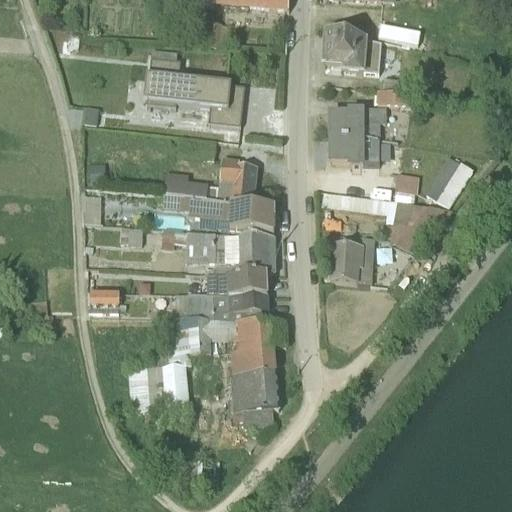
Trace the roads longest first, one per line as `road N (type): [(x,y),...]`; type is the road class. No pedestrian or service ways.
road 1 (residential): [(165,511),(126,475),(96,411),(82,337),(69,158),(19,0)]
road 2 (residential): [(300,0),(295,184),(312,416)]
road 3 (track): [(312,416),(444,274),(479,269)]
